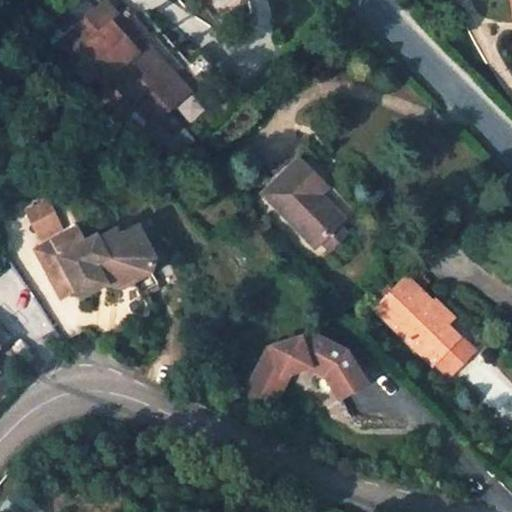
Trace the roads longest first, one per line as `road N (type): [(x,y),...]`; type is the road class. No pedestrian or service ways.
road 1 (tertiary): [(415,511),(116,394),(58,396),(0,441)]
road 2 (tertiary): [(371,0),(511,146)]
